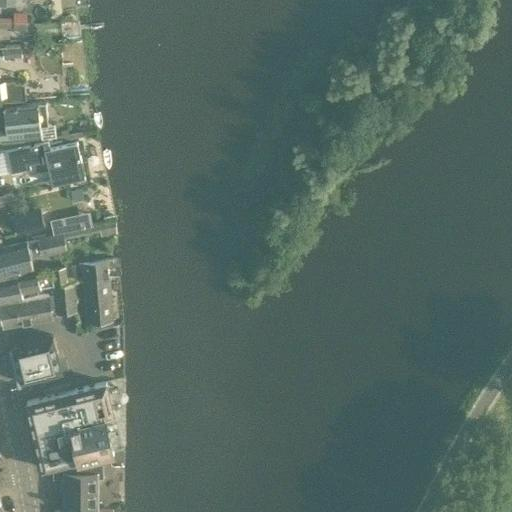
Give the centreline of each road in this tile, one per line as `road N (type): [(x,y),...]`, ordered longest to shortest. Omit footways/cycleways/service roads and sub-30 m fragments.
road 1 (unclassified): [(428,511),(511,358)]
road 2 (secondary): [(28,474),(0,355)]
